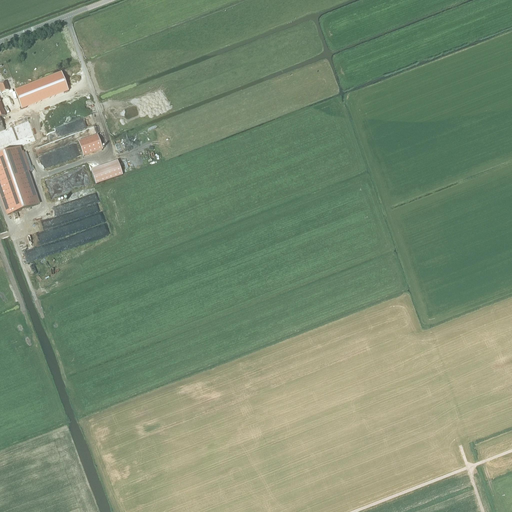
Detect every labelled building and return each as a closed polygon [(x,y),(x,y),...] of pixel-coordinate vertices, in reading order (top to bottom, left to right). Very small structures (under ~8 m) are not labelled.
[(6,83),(0,85),(0,90),(1,94),(9,91),(6,83)] [(16,127),(0,133),(0,142),(2,148),(35,136),(28,118),(15,123),(16,127)] [(102,150),(97,136),(78,142),(83,157),(102,150)] [(0,197),(6,216),(17,212),(26,209),(39,205),(20,148),(6,153),(1,154),(0,154),(0,197)] [(122,176),(118,162),(91,171),(96,185),(122,176)]
